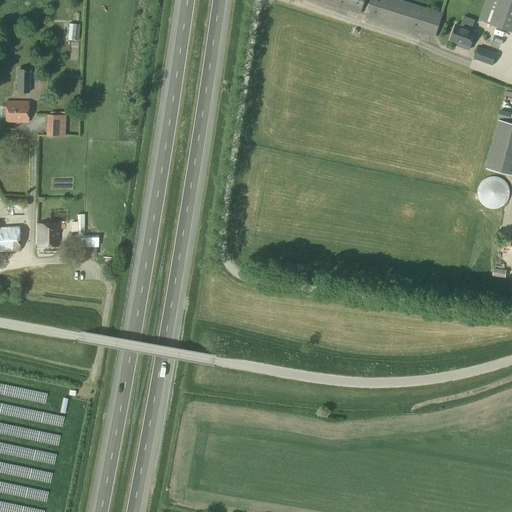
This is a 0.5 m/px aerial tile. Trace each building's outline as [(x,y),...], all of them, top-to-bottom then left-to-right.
[(511,0),(485,0),(481,18),(511,26),(511,0)] [(428,21),(427,30),(436,32),(437,23),(428,21)] [(450,40),(470,47),(475,31),(455,24),(450,40)] [(474,59),(493,66),(497,53),(479,46),(474,59)] [(28,92),(28,69),(22,69),(22,70),(17,70),(17,79),(16,79),(16,92),(28,92)] [(5,122),(28,122),(28,102),(6,101),(5,122)] [(49,115),(48,135),(63,136),(64,116),(49,115)] [(487,170),(511,176),(511,124),(499,121),(487,170)] [(478,193),(479,199),(481,203),(486,207),(492,209),(497,208),(500,207),(504,205),(507,201),(509,196),(509,192),(508,187),(506,183),(502,180),(499,178),(495,177),(490,177),(485,179),(481,183),(478,188),(478,193)] [(37,246),(57,246),(58,224),(38,224),(37,246)] [(0,250),(19,251),(18,227),(0,227),(0,250)] [(70,237),(70,247),(97,247),(97,237),(70,237)]
